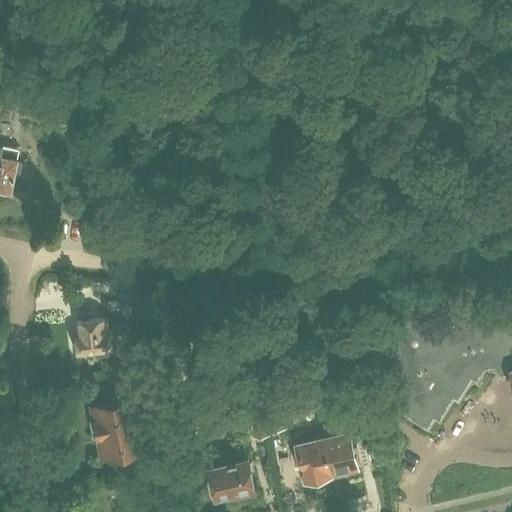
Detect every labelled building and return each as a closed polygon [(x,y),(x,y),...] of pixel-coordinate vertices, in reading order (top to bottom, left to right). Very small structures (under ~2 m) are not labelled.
[(20,89),(24,66),(9,63),(5,86),(20,89)] [(0,143),(0,191),(7,193),(9,190),(11,190),(15,171),(20,172),(23,162),(17,161),(18,158),(20,147),(4,144),(0,143)] [(111,279),(110,290),(133,290),(133,299),(142,300),(142,279),(111,279)] [(511,296),(491,302),(493,309),(467,315),(468,321),(446,326),(441,327),(429,325),(424,323),(419,320),(415,317),(410,311),(383,328),(395,347),(390,350),(402,408),(427,424),(434,413),(439,415),(453,393),(458,396),(472,374),(476,376),(483,366),(496,363),(498,374),(511,370),(511,296)] [(163,305),(170,350),(187,347),(180,302),(163,305)] [(149,305),(151,320),(160,318),(158,303),(149,305)] [(126,332),(109,334),(107,318),(76,322),(77,331),(75,331),(76,334),(73,336),(75,347),(77,349),(78,353),(96,351),(96,356),(129,352),(126,332)] [(110,386),(130,382),(128,373),(108,377),(110,386)] [(357,412),(373,409),(368,386),(352,389),(357,412)] [(103,454),(110,453),(114,460),(130,457),(131,449),(148,445),(138,397),(93,406),(96,420),(91,421),(94,436),(99,435),(103,454)] [(282,405),(267,407),(271,431),(285,428),(283,411),(288,409),(286,399),(281,400),(282,405)] [(271,431),(267,407),(266,403),(249,405),(252,425),(254,437),(271,434),(271,431)] [(348,467),(359,464),(349,422),(335,425),(336,428),(325,431),(326,436),(323,437),(331,471),(329,471),(330,474),(331,475),(333,476),(336,477),(348,474),(348,467)] [(307,441),(305,432),(294,435),(304,477),(329,471),(331,471),(323,437),(307,441)] [(253,488),(255,487),(248,457),(224,462),(222,451),(207,455),(212,479),(208,479),(211,492),(215,491),(216,496),(239,491),(240,496),(243,496),(247,495),(249,495),(253,493),(254,491),(253,488)]
